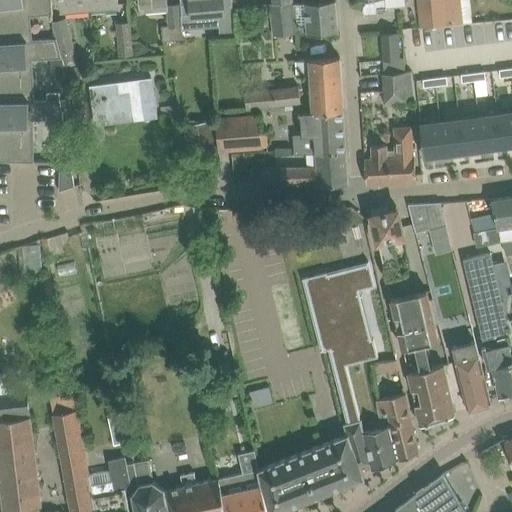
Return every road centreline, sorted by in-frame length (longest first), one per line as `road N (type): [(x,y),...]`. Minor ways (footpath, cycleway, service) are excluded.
road 1 (residential): [(0,243),(81,214),(193,192),(357,194)]
road 2 (residential): [(357,194),(344,0)]
road 3 (residential): [(364,511),(428,462),(511,416)]
road 4 (residential): [(357,194),(511,182)]
